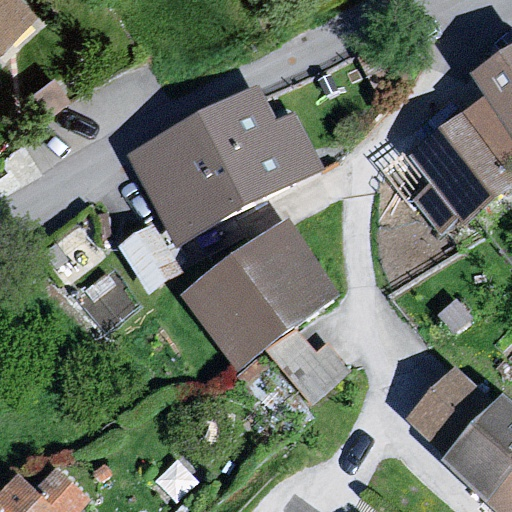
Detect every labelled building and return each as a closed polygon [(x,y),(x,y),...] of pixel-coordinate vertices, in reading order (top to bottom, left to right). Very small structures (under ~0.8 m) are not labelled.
[(9,0),(0,0),(0,60),(39,29),(9,0)] [(511,68),(461,103),(478,120),(511,169),(511,68)] [(262,101),(127,169),(176,266),(323,179),(295,134),(280,137),(262,101)] [(511,169),(478,120),(411,170),(426,195),(408,206),(445,254),(511,206),(511,169)] [(285,233),(180,310),(231,383),(323,326),(330,308),(330,298),(285,233)] [(511,511),(511,413),(466,377),(398,436),(487,511),(511,511)] [(18,490),(0,510),(0,511),(93,511),(53,486),(34,508),(18,490)]
